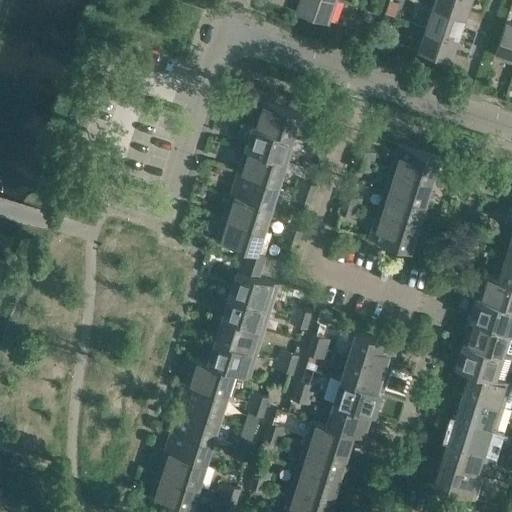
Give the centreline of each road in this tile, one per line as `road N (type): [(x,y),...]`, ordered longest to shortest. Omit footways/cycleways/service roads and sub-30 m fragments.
road 1 (residential): [(442,307),(332,274),(309,251),(360,74)]
road 2 (residential): [(111,199),(166,215),(215,52),(231,34)]
road 3 (residential): [(511,127),(360,74)]
road 4 (residential): [(360,74),(231,34)]
